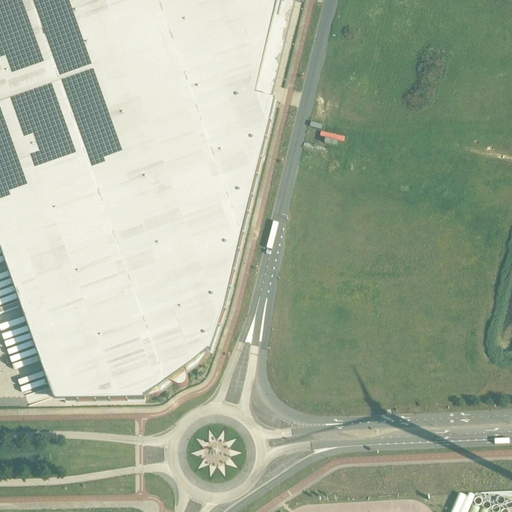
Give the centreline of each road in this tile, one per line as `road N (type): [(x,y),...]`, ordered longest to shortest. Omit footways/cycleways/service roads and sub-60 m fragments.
road 1 (unclassified): [(261,295),(330,0)]
road 2 (unclassified): [(356,424),(301,419),(270,396),(261,295)]
road 3 (tertiary): [(176,435),(0,436)]
road 4 (tertiary): [(0,482),(175,473)]
road 5 (tertiary): [(352,443),(511,437)]
road 6 (tertiary): [(511,414),(356,424)]
road 7 (unclassified): [(232,511),(352,443)]
road 8 (unclassified): [(261,295),(213,410)]
road 9 (unclassified): [(244,418),(261,295)]
